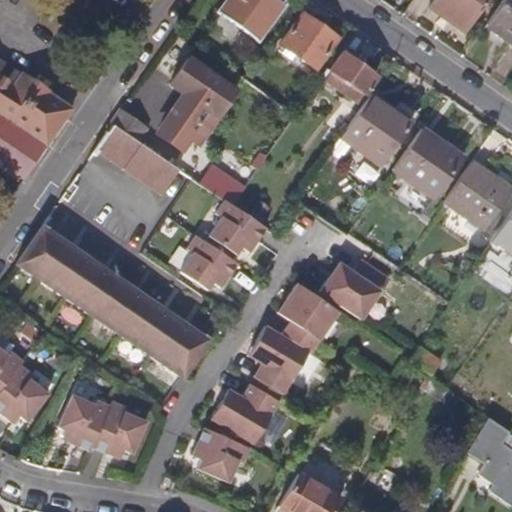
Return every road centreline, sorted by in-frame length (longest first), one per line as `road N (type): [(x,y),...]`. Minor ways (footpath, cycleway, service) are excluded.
road 1 (residential): [(141,502),(175,419),(306,235)]
road 2 (residential): [(0,244),(170,0)]
road 3 (residential): [(341,0),(511,118)]
road 4 (residential): [(0,476),(9,484),(141,502)]
